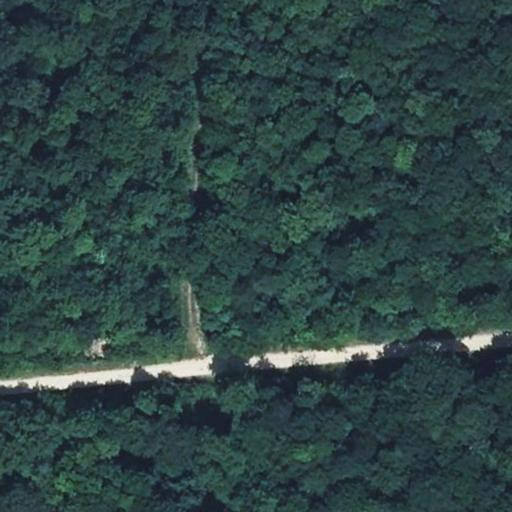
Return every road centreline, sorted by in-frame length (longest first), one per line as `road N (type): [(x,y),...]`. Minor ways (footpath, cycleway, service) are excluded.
road 1 (track): [(511,330),(0,378)]
road 2 (track): [(202,0),(201,358)]
